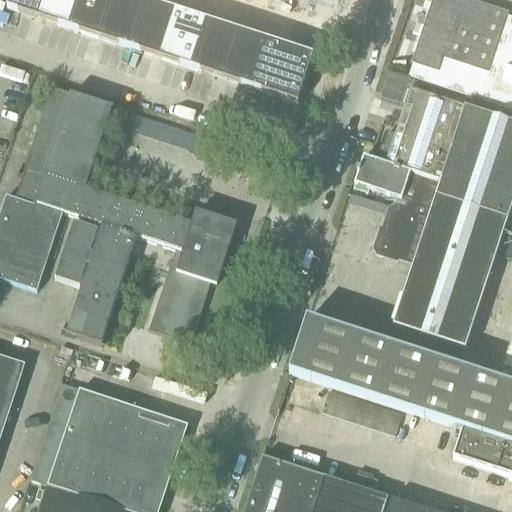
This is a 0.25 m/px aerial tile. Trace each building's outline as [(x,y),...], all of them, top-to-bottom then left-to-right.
[(10,0),(7,10),(37,20),(44,0),(10,0)] [(44,0),(37,20),(68,30),(77,0),(44,0)] [(77,0),(68,30),(98,40),(111,0),(77,0)] [(136,0),(111,0),(98,40),(129,50),(144,3),(136,0)] [(413,66),(409,79),(416,82),(511,113),(511,19),(507,18),(508,15),(461,0),(433,0),(412,66),(413,66)] [(144,3),(129,50),(159,60),(175,13),(144,3)] [(175,13),(159,60),(189,70),(205,23),(175,13)] [(205,23),(189,70),(220,80),(236,33),(205,23)] [(236,33),(220,80),(250,90),(266,43),(236,33)] [(266,43),(250,90),(298,105),(313,58),(266,43)] [(380,100),(405,109),(396,137),(411,141),(401,172),(411,176),(440,185),(445,169),(511,191),(511,115),(389,74),(380,100)] [(0,282),(38,294),(64,216),(103,229),(102,233),(75,224),(56,281),(83,290),(67,337),(102,348),(138,240),(176,253),(149,334),(190,347),(210,287),(217,289),(237,227),(197,214),(192,227),(86,192),(113,111),(51,90),(50,92),(52,92),(27,167),(28,167),(16,202),(7,199),(0,219),(0,282)] [(126,134),(207,160),(212,142),(132,116),(126,134)] [(355,187),(354,192),(368,196),(369,192),(398,202),(402,203),(411,176),(401,172),(411,141),(396,137),(388,134),(379,164),(364,159),(360,171),(359,171),(357,175),(358,175),(355,187)] [(381,230),(376,246),(377,246),(376,251),(378,255),(383,257),(382,259),(398,264),(399,262),(414,267),(394,329),(466,352),(497,256),(508,224),(511,211),(511,191),(445,169),(440,185),(411,176),(402,203),(398,202),(397,206),(389,210),(383,230),(381,230)] [(297,351),(288,376),(289,376),(462,432),(452,461),(511,480),(511,387),(498,383),(307,322),(306,321),(298,346),(297,351)] [(511,387),(511,341),(498,383),(511,387)] [(0,359),(0,402),(13,407),(20,387),(17,386),(23,367),(0,359)] [(188,428),(64,387),(48,435),(172,477),(188,428)] [(322,415),(395,439),(402,418),(329,394),(322,415)] [(0,437),(4,426),(7,427),(13,407),(0,402),(0,437)] [(160,511),(172,477),(48,435),(32,483),(48,488),(118,511),(160,511)] [(382,511),(386,501),(262,460),(260,467),(258,474),(245,511),(382,511)] [(360,473),(355,487),(376,494),(379,483),(373,481),(374,477),(360,473)] [(118,511),(48,488),(40,511),(118,511)] [(382,511),(421,511),(386,501),(382,511)]
